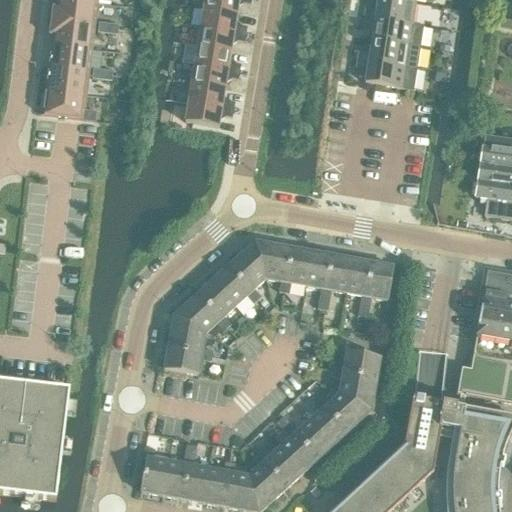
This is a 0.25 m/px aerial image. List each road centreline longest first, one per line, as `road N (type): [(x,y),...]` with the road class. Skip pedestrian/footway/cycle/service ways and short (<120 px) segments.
road 1 (tertiary): [(109,509),(141,319),(155,291),(238,215)]
road 2 (tertiary): [(238,215),(266,213),(511,256)]
road 3 (residential): [(238,215),(274,0)]
road 4 (residential): [(0,147),(14,119),(32,0)]
